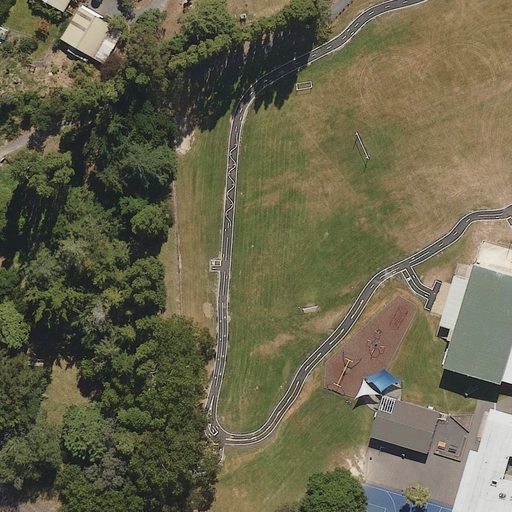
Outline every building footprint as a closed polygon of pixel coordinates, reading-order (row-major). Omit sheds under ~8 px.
[(43,0),(64,12),(70,0),(43,0)] [(122,32),(79,8),(61,40),(104,64),(122,32)] [(511,277),(473,266),(468,278),(456,275),(440,326),(453,330),(443,366),(511,385),(511,277)] [(440,413),(396,399),(392,414),(377,409),(369,435),(427,454),(440,413)] [(511,511),(511,496),(497,491),(508,456),(511,457),(511,416),(490,410),(478,451),(470,448),(450,511),(511,511)]
